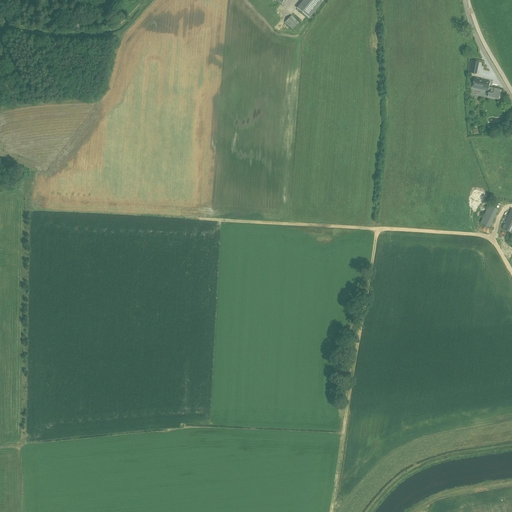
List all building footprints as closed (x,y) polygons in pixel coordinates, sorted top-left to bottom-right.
[(303,0),(297,8),(309,18),(323,1),(321,0),(303,0)] [(285,22),(292,29),(299,23),(295,19),(296,17),(292,14),(291,15),(285,22)] [(305,22),(297,27),(301,33),(309,27),(305,22)] [(488,97),(499,99),(501,89),(489,87),(490,82),(480,80),(481,78),(475,76),(473,86),(483,88),(483,90),(488,91),(489,88),(491,89),(490,92),(489,92),(488,97)] [(491,225),(498,208),(489,204),(482,221),(491,225)] [(511,209),(502,229),(511,233),(511,209)]
